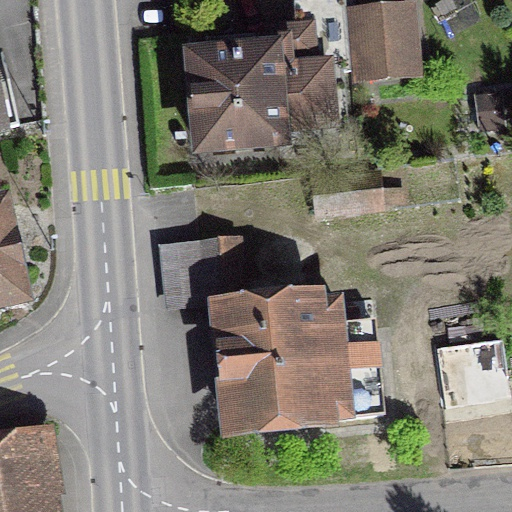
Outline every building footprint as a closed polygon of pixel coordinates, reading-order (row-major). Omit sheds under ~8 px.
[(410,14),(355,18),(360,78),(415,73),(410,14)] [(309,31),(270,34),(271,39),(192,46),(201,152),(281,145),(280,135),(333,131),(328,71),(306,73),(304,58),(311,57),(309,31)] [(0,129),(19,126),(9,82),(0,84),(0,129)] [(314,185),(317,215),(382,208),(379,178),(314,185)] [(0,220),(0,303),(19,299),(0,220)] [(202,281),(204,306),(244,302),(239,242),(199,246),(200,259),(195,259),(197,281),(202,281)] [(376,346),(342,349),(337,302),(222,313),(234,433),(383,416),(376,346)] [(511,406),(503,341),(437,350),(447,419),(511,409),(511,406)] [(36,511),(25,435),(0,440),(0,511),(36,511)]
